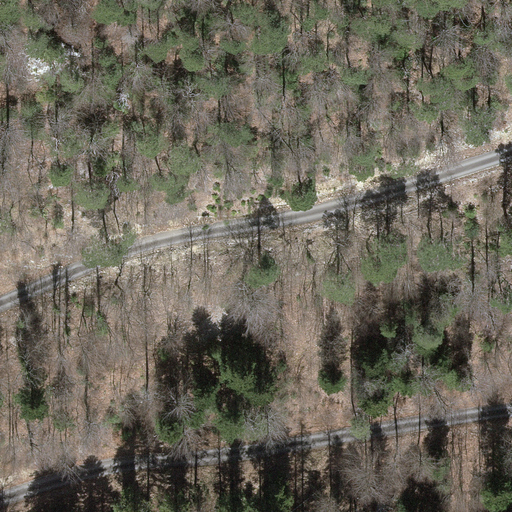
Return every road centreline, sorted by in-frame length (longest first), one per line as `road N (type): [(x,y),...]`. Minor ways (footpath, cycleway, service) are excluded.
road 1 (unclassified): [(0,307),(96,270),(511,158)]
road 2 (unclassified): [(511,412),(117,467),(0,501)]
